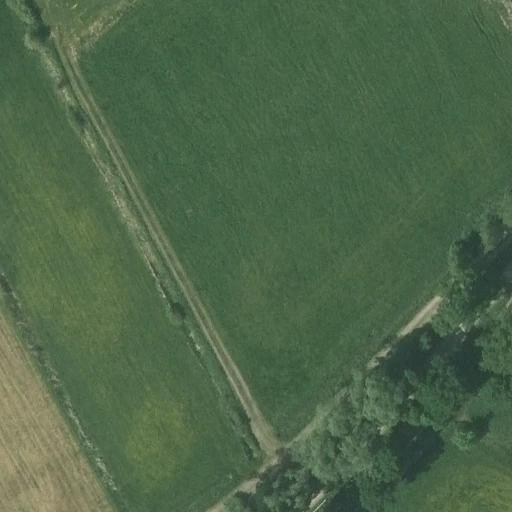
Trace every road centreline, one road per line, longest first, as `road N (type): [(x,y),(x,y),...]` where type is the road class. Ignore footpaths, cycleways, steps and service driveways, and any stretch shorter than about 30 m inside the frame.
road 1 (track): [(511,229),(200,511)]
road 2 (unclassified): [(274,511),(352,441),(511,262)]
road 3 (track): [(511,314),(489,360),(357,511)]
